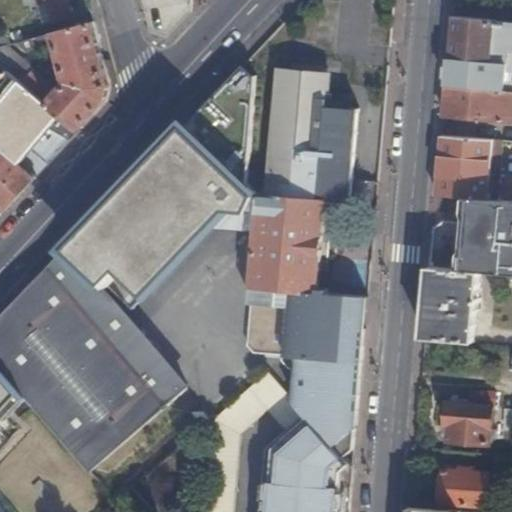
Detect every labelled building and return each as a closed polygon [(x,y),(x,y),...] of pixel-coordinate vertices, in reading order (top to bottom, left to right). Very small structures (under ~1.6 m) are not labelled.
[(67,0),(36,0),(44,27),(73,19),(67,0)] [(511,22),(455,17),(451,58),(506,62),(511,62),(511,22)] [(0,49),(0,64),(13,76),(81,132),(110,101),(112,90),(96,24),(41,39),(18,45),(29,55),(60,46),(69,84),(61,93),(7,48),(0,49)] [(7,33),(0,34),(0,49),(7,48),(12,47),(7,33)] [(506,62),(451,58),(449,85),(504,90),(506,62)] [(241,67),(65,249),(132,312),(227,211),(260,214),(261,192),(246,182),(256,80),(241,67)] [(260,214),(253,302),(326,308),(327,291),(328,288),(319,287),(326,200),(332,201),(333,182),(321,181),(327,104),(330,73),(280,68),(268,193),(261,192),(260,214)] [(18,90),(0,110),(0,147),(22,166),(52,130),(72,141),(81,132),(13,76),(9,81),(18,90)] [(449,85),(446,116),(510,122),(511,121),(511,90),(504,90),(449,85)] [(358,107),(327,104),(321,181),(333,182),(332,201),(351,202),(358,107)] [(445,135),(439,195),(476,198),(484,199),(502,200),(503,180),(502,180),(505,140),(495,139),(445,135)] [(0,147),(0,217),(37,179),(22,166),(0,147)] [(476,198),(475,214),(508,216),(507,221),(511,220),(511,200),(502,200),(484,199),(476,198)] [(436,231),(433,266),(483,270),(511,272),(511,220),(507,221),(508,216),(475,214),(474,224),(448,222),(436,231)] [(90,471),(187,389),(65,249),(0,319),(0,364),(32,402),(90,471)] [(483,270),(433,266),(427,337),(477,342),(483,270)] [(250,347),(254,352),(264,354),(267,319),(366,328),(369,295),(327,291),(326,308),(253,302),(250,347)] [(296,378),(295,399),(344,457),(355,448),(366,328),(267,319),(264,354),(280,355),(279,360),(286,369),(297,370),(301,370),(300,378),(296,378)] [(0,511),(0,436),(32,402),(0,364),(0,511)] [(269,370),(214,418),(205,511),(232,511),(239,435),(267,410),(286,432),(266,449),(260,511),(350,511),(353,468),(344,457),(295,399),(269,370)] [(472,402),(497,404),(498,392),(473,390),(472,402)] [(494,433),(497,406),(472,404),(451,402),(449,425),(453,425),(452,440),(494,443),(494,438),(494,433)] [(511,461),(504,461),(503,473),(511,473),(511,461)] [(445,470),(443,503),(488,507),(491,473),(445,470)] [(107,511),(117,503),(114,500),(104,488),(94,496),(107,511)] [(151,507),(134,488),(129,493),(146,511),(151,507)]
